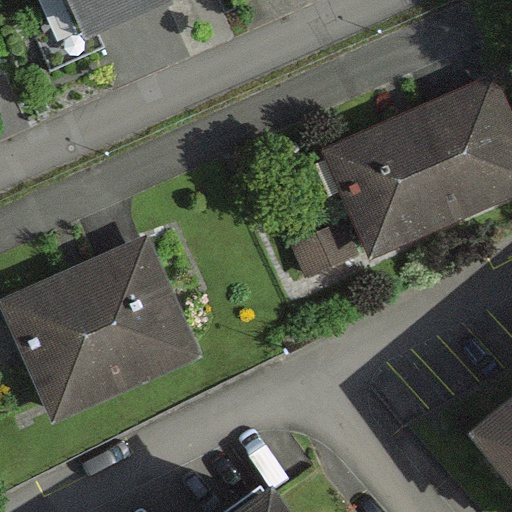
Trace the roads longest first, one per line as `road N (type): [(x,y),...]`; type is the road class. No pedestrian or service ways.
road 1 (residential): [(0,161),(365,0)]
road 2 (residential): [(44,511),(321,372)]
road 3 (residential): [(321,372),(511,272)]
road 4 (residential): [(321,372),(428,511)]
